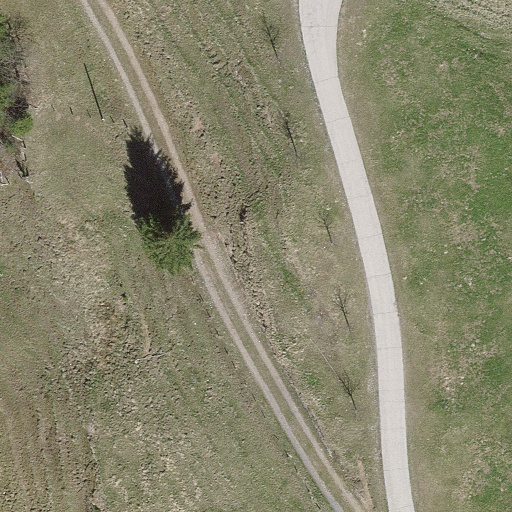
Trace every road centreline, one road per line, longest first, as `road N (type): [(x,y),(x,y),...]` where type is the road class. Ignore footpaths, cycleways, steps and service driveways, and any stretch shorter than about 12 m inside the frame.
road 1 (track): [(84,0),(149,116),(209,280),(346,511)]
road 2 (track): [(324,0),(318,21),(382,293),(403,511)]
